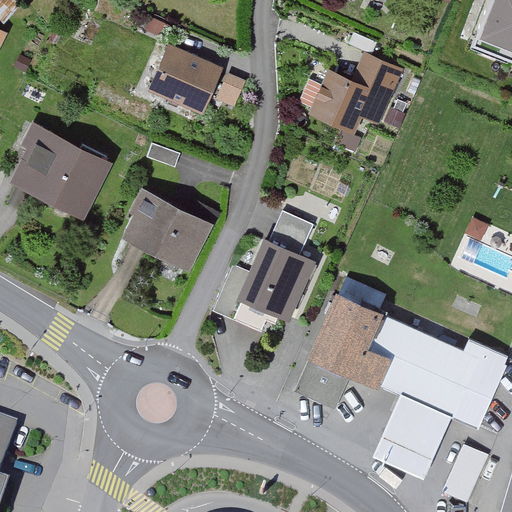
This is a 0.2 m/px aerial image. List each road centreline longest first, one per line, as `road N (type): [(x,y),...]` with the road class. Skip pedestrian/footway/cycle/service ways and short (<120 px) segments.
road 1 (tertiary): [(383,511),(321,469),(199,410)]
road 2 (tertiary): [(122,378),(118,424),(141,444),(175,443),(199,410)]
road 3 (tertiary): [(122,378),(0,294)]
